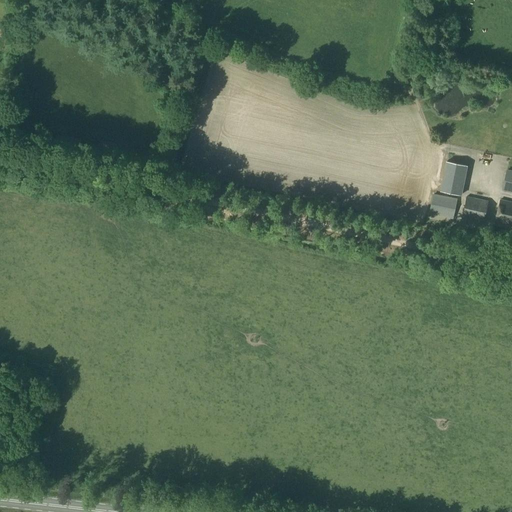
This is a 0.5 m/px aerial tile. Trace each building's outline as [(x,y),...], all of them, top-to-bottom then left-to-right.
[(443,191),(465,193),(469,162),(446,159),(443,191)] [(511,192),(511,170),(506,170),(501,190),(511,192)] [(452,219),(456,199),(433,194),(429,214),(452,219)] [(483,222),(488,202),(467,197),(463,218),(483,222)] [(511,202),(500,200),(495,223),(511,226),(511,202)]
